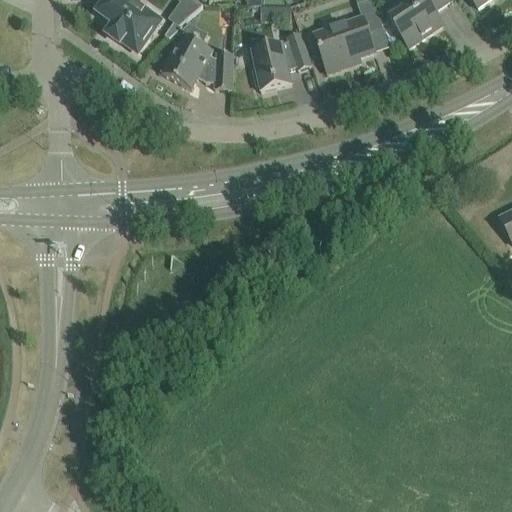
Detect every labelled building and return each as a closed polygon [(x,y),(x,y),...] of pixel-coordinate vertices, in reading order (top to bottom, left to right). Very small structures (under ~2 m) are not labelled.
[(138,55),(149,39),(160,24),(159,23),(158,25),(137,9),(137,4),(131,0),(128,0),(126,1),(125,0),(97,0),(98,10),(102,13),(99,16),(115,28),(108,38),(120,46),(122,44),(138,55)] [(186,0),(167,12),(178,28),(202,12),(193,0),(186,0)] [(390,24),(398,35),(409,52),(443,29),(435,16),(453,4),(450,0),(400,0),(398,2),(405,14),(390,24)] [(469,0),(478,13),(496,0),(469,0)] [(376,13),(373,2),(357,8),(362,23),(314,39),(327,77),(346,71),(344,67),(375,56),(368,36),(383,31),(376,13)] [(174,26),(165,39),(169,42),(181,31),(178,29),(174,26)] [(312,70),(301,39),(288,43),(289,46),(252,54),(256,76),(261,95),(292,88),(289,74),(295,64),(298,75),(312,70)] [(174,62),(171,60),(162,78),(192,94),(199,80),(206,84),(206,87),(215,87),(215,93),(232,94),(234,58),(217,57),(217,62),(214,62),(210,60),(213,55),(186,40),(174,62)] [(511,215),(500,221),(509,239),(511,244),(511,215)]
